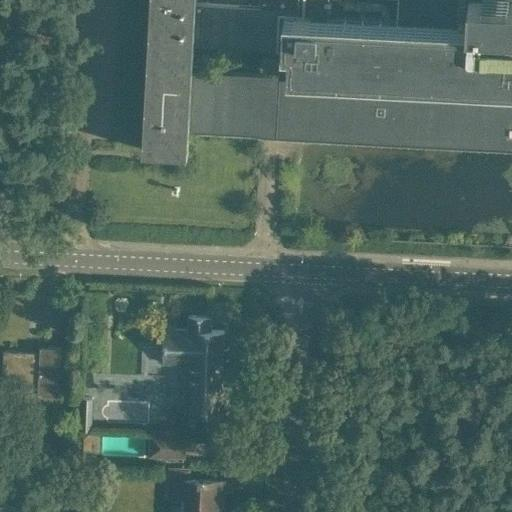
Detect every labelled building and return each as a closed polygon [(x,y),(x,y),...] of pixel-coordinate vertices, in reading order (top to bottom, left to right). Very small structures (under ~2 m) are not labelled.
[(511,0),(260,0),(260,3),(207,1),(207,0),(153,0),(145,146),(143,146),(143,148),(189,151),(190,128),(511,144),(511,0)] [(181,409),(210,410),(230,410),(231,386),(222,385),(224,329),(211,328),(211,314),(189,314),(189,328),(176,327),(177,325),(164,324),(164,344),(163,361),(186,362),(185,394),(182,394),(181,409)] [(37,397),(38,390),(58,391),(61,346),(41,345),(41,351),(5,349),(4,361),(3,361),(3,363),(4,363),(3,380),(6,381),(5,395),(37,397)] [(185,420),(185,425),(189,429),(194,429),(197,425),(197,420),(194,416),(189,416),(185,420)] [(93,419),(79,418),(78,428),(92,429),(93,419)] [(79,428),(78,439),(92,440),(93,429),(79,428)] [(183,455),(184,434),(151,433),(150,454),(183,455)] [(0,464),(5,468),(12,458),(0,449),(0,464)] [(189,468),(171,467),(170,494),(186,494),(185,511),(221,511),(223,478),(189,477),(189,468)]
